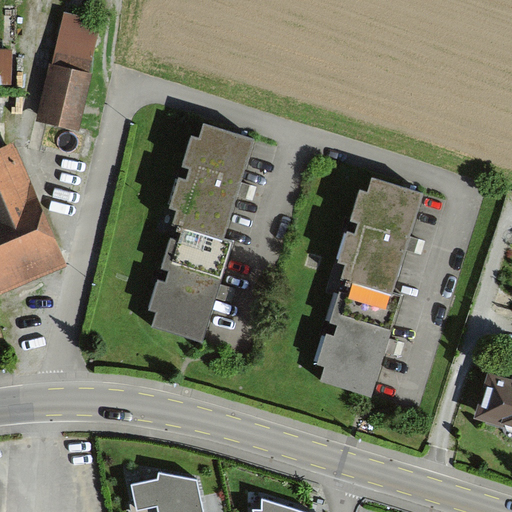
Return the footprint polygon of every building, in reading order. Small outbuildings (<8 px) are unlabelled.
[(41,115),(72,123),(97,15),(66,7),(41,115)] [(250,128),(193,111),(167,196),(223,214),(250,128)] [(0,270),(60,242),(10,137),(0,141),(0,270)] [(336,259),(391,275),(417,184),(362,168),(336,259)] [(147,322),(194,336),(231,219),(184,204),(147,322)] [(316,378),(368,391),(386,316),(334,304),(316,378)] [(473,413),(511,424),(511,372),(488,365),(473,413)] [(154,478),(126,484),(133,511),(154,507),(155,511),(204,511),(197,479),(155,470),(154,478)] [(259,510),(251,510),(251,511),(305,511),(260,498),(259,510)]
